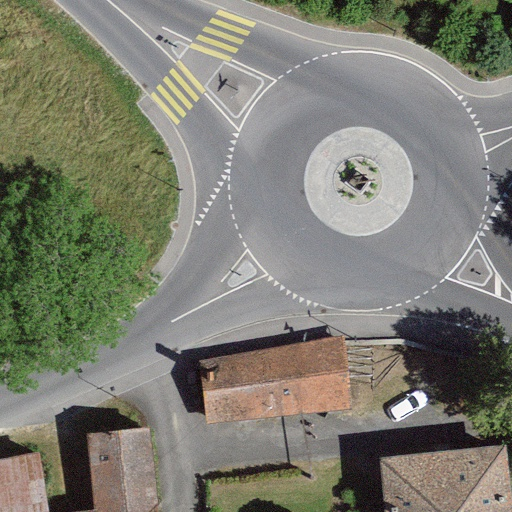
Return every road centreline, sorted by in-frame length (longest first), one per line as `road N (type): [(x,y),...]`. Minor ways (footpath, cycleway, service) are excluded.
road 1 (tertiary): [(339,90),(139,31)]
road 2 (residential): [(0,429),(179,351)]
road 3 (tertiary): [(139,31),(256,172)]
road 4 (residential): [(260,212),(179,351)]
road 5 (residential): [(179,351),(311,270)]
road 6 (tertiary): [(381,273),(511,333)]
road 7 (tertiary): [(339,90),(283,116),(256,172)]
